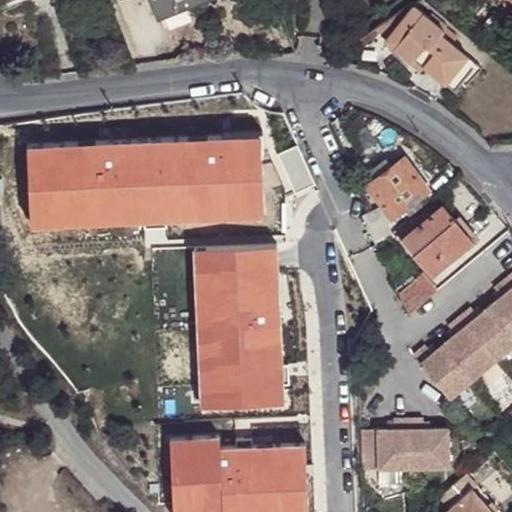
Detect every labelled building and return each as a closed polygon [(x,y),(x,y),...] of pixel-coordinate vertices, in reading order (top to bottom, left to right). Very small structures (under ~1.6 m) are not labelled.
[(151,0),(158,17),(199,0),(151,0)] [(413,1),(385,37),(416,62),(419,58),(454,87),(455,87),(478,59),(442,30),(445,26),(413,1)] [(265,223),(261,141),(28,151),(31,232),(265,223)] [(364,173),(370,181),(393,164),(388,155),(364,173)] [(393,164),(370,181),(367,183),(380,200),(391,215),(403,206),(408,212),(421,203),(416,196),(427,189),(416,173),(403,156),(393,164)] [(400,238),(431,274),(472,240),(443,204),(429,215),(425,211),(413,220),(415,226),(400,238)] [(361,215),(375,246),(384,238),(370,210),(361,215)] [(277,250),(195,252),(200,410),(283,405),(277,250)] [(423,344),(411,354),(447,398),(470,378),(493,359),(511,344),(511,270),(504,277),(493,287),(496,290),(499,295),(495,298),(488,305),(480,310),(476,314),(472,310),(469,306),(458,316),(447,325),(449,328),(453,332),(449,336),(441,343),(435,348),(430,352),(426,348),(423,344)] [(397,291),(408,312),(438,288),(423,272),(397,291)] [(477,306),(472,310),(476,314),(480,310),(477,306)] [(449,328),(445,332),(449,336),(453,332),(449,328)] [(435,348),(431,344),(426,348),(430,352),(435,348)] [(386,431),(361,431),(361,471),(447,470),(447,430),(429,430),(422,430),(422,425),(422,420),(407,420),(392,420),(392,424),(392,430),(386,431)] [(511,429),(503,438),(511,448),(511,429)] [(218,440),(172,443),(173,511),(220,511),(218,454),(218,440)] [(306,511),(304,450),(218,454),(220,511),(306,511)] [(476,484),(466,472),(439,496),(450,508),(444,511),(493,511),(486,504),(472,488),(476,484)] [(491,500),(486,504),(493,511),(497,508),(491,500)]
